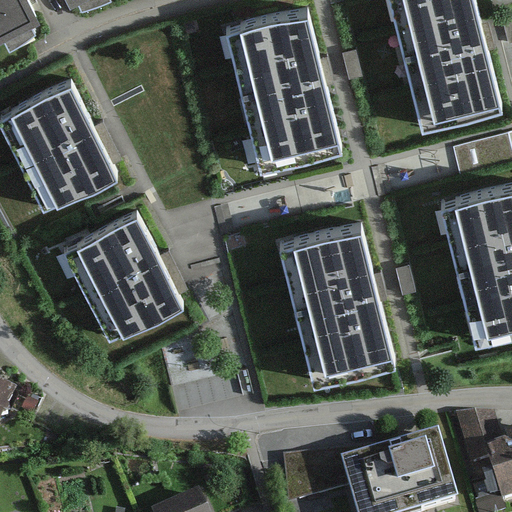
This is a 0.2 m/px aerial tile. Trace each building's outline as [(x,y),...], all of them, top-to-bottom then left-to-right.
[(33,0),(0,0),(0,38),(42,16),(33,0)] [(481,0),(397,0),(428,116),(506,96),(481,0)] [(307,3),(228,21),(261,160),(339,141),(307,3)] [(68,77),(8,110),(56,199),(117,166),(68,77)] [(511,177),(449,192),(480,325),(511,318),(511,177)] [(132,205),(70,239),(120,330),(182,296),(132,205)] [(366,212),(284,232),(317,368),(399,348),(366,212)] [(0,383),(0,411),(11,389),(0,383)] [(494,418),(458,419),(474,475),(493,469),(501,498),(511,494),(511,443),(502,446),(494,418)] [(397,452),(285,460),(291,505),(345,489),(352,511),(441,511),(460,506),(438,439),(397,452)] [(210,511),(205,499),(173,511),(210,511)]
